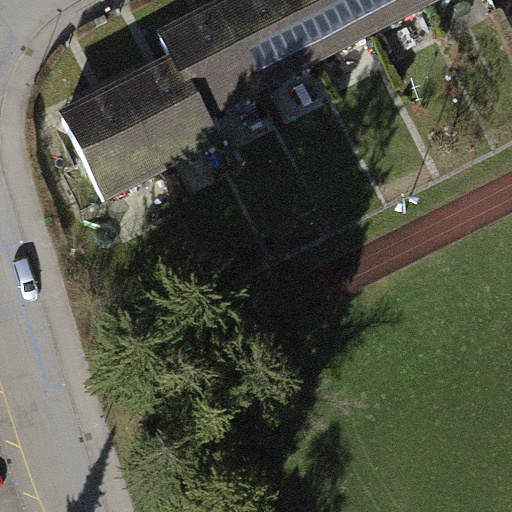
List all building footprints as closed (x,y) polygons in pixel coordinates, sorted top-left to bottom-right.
[(218,0),(162,29),(175,53),(209,118),(265,89),(218,0)] [(289,0),(218,0),(265,89),(321,60),(289,0)] [(360,0),(289,0),(321,60),(377,31),(360,0)] [(431,0),(360,0),(377,31),(432,1),(431,0)] [(175,53),(119,83),(165,171),(221,142),(209,118),(175,53)] [(119,83),(63,112),(109,201),(165,171),(119,83)]
